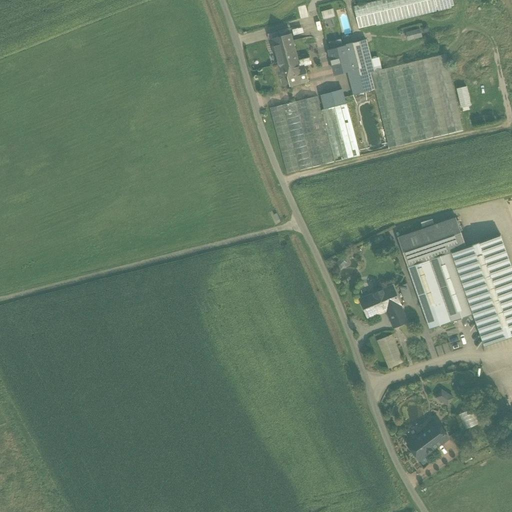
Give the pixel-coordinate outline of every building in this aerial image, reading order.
[(451,0),(378,0),(353,6),(359,29),(453,6),(451,0)] [(323,18),(335,16),(334,8),(322,10),(323,18)] [(302,27),(289,30),(290,35),(304,32),(302,27)] [(289,28),(277,31),(278,37),(290,35),(289,30),(289,28)] [(419,30),(406,33),(408,40),(421,36),(419,30)] [(277,31),(267,34),(269,40),(273,39),(278,37),(277,31)] [(278,37),(273,39),(281,73),(286,71),(289,86),(308,81),(304,66),(311,64),(310,57),(297,61),(290,35),(278,37)] [(366,40),(352,43),(359,68),(365,92),(375,90),(370,72),(374,71),(371,59),(366,40)] [(344,47),(329,51),(335,74),(347,71),(359,68),(352,43),(343,45),(344,47)] [(374,71),(370,72),(375,90),(388,148),(463,130),(445,54),(381,70),(374,71)] [(377,57),(371,59),(374,71),(381,70),(377,57)] [(359,68),(347,71),(354,95),(365,92),(359,68)] [(461,107),(472,104),(467,85),(456,88),(461,107)] [(342,90),(320,95),(323,104),(322,105),(336,161),(360,155),(346,99),(345,99),(342,90)] [(334,162),(317,96),(295,102),(312,167),(334,162)] [(359,102),(356,107),(366,147),(372,150),(381,147),(383,143),(373,102),(369,100),(359,102)] [(493,101),(483,103),(485,112),(495,110),(493,101)] [(295,102),(283,105),(300,170),(312,167),(295,102)] [(300,170),(283,105),(269,108),(287,174),(300,170)] [(456,218),(397,238),(408,267),(429,260),(450,252),(466,247),(456,218)] [(466,247),(450,252),(472,314),(484,346),(511,336),(511,266),(501,234),(466,247)] [(472,314),(450,252),(429,260),(443,302),(450,322),(472,314)] [(429,260),(408,267),(422,309),(443,302),(429,260)] [(405,300),(411,298),(406,284),(400,286),(405,300)] [(392,287),(384,290),(380,291),(375,293),(371,295),(372,295),(361,300),(368,317),(386,309),(387,313),(401,307),(392,287)] [(443,302),(422,309),(429,329),(450,322),(443,302)] [(401,307),(387,313),(393,327),(407,321),(401,307)] [(392,334),(377,340),(388,368),(403,362),(392,334)] [(441,390),(436,397),(448,405),(453,398),(441,390)] [(479,424),(473,409),(458,414),(463,430),(479,424)] [(437,422),(407,445),(419,460),(437,447),(429,436),(440,427),(437,422)] [(440,427),(429,436),(437,447),(449,438),(440,427)]
